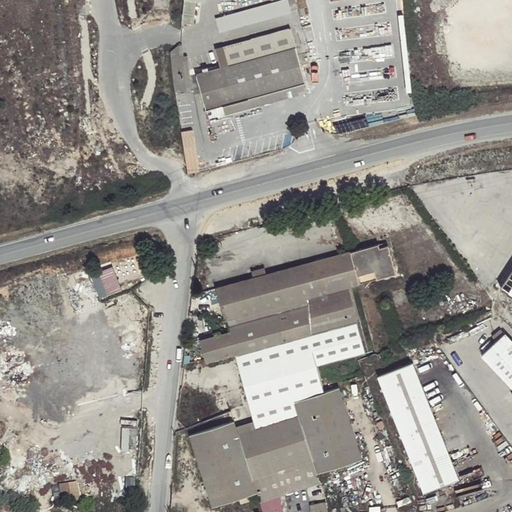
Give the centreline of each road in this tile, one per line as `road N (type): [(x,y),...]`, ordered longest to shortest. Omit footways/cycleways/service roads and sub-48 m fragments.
road 1 (secondary): [(511,122),(188,205)]
road 2 (unclassified): [(161,511),(168,345),(188,205)]
road 3 (unknown): [(212,0),(193,66),(200,132),(210,142),(243,147),(307,122)]
road 4 (unclassified): [(129,220),(103,115),(112,47)]
road 5 (secondary): [(129,220),(0,254)]
